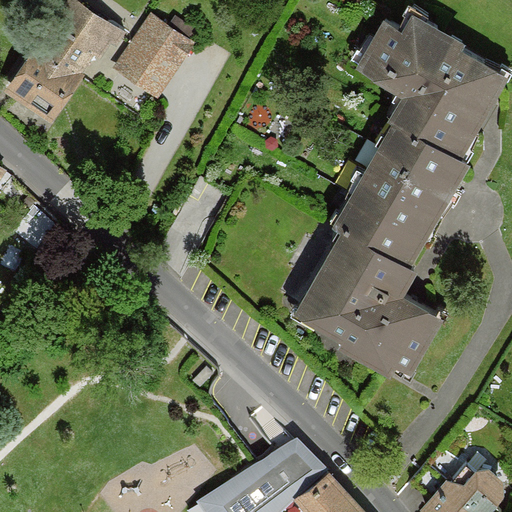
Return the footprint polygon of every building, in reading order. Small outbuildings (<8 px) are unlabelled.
[(87,0),(64,0),(31,51),(7,88),(53,119),(97,52),(105,58),(126,25),(87,0)] [(468,47),(397,5),(364,60),(415,90),(338,219),(350,226),(299,311),(412,378),(451,313),(412,290),(428,264),(418,258),(480,155),(469,148),(511,76),(511,63),(472,40),(468,47)] [(195,41),(152,12),(115,66),(158,95),(195,41)] [(280,511),(327,471),(298,442),(201,503),(206,511),(280,511)] [(509,511),(498,507),(511,491),(509,477),(496,467),(483,468),(472,478),(453,474),(426,506),(433,511),(509,511)] [(363,511),(330,473),(300,498),(310,511),(363,511)]
